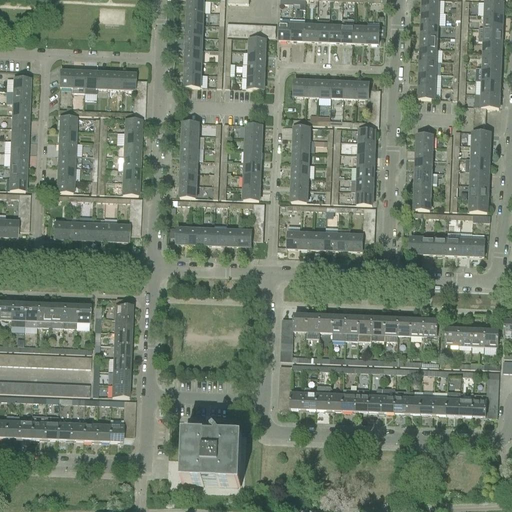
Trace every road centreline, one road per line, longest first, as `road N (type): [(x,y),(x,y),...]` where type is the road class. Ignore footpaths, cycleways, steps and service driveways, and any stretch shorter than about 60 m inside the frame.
road 1 (residential): [(511,402),(497,440),(274,433),(265,405)]
road 2 (unclassified): [(44,60),(36,263)]
road 3 (unclassified): [(275,115),(275,79),(286,59),(397,61)]
road 4 (unclassified): [(275,273),(275,115)]
road 5 (unclassified): [(161,266),(162,113)]
road 6 (unclassified): [(392,277),(394,126)]
road 7 (unclassified): [(146,458),(133,467),(0,463)]
road 8 (unclassified): [(148,401),(150,266)]
road 9 (unclassified): [(265,405),(265,273)]
